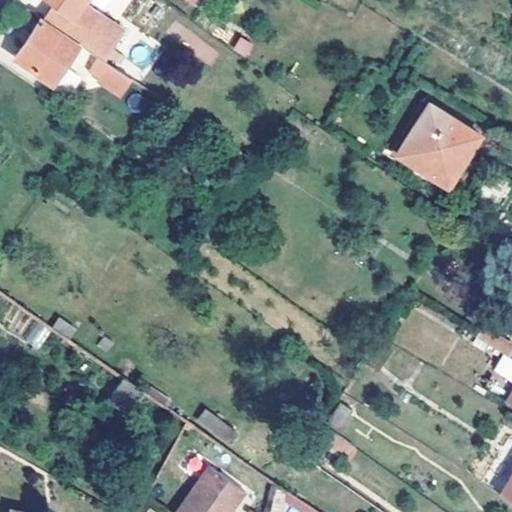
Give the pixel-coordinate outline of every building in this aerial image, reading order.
[(96,51),(109,60),(128,31),(86,2),(87,0),(56,0),(59,1),(47,18),(96,51)] [(81,44),(44,19),(18,55),(56,81),(81,44)] [(242,34),(235,44),(244,50),(251,41),(242,34)] [(122,89),(132,75),(109,60),(96,51),(87,64),(122,89)] [(429,102),(396,153),(448,185),(480,134),(429,102)] [(511,343),(482,325),(475,335),(507,354),(511,357),(511,343)] [(106,334),(98,343),(107,349),(114,341),(106,334)] [(380,341),(366,361),(376,368),(390,347),(380,341)] [(511,403),(511,357),(507,354),(499,367),(511,375),(511,392),(507,401),(511,403)] [(142,388),(125,377),(111,403),(129,413),(142,388)] [(342,402),(329,422),(340,430),(353,410),(342,402)] [(217,415),(208,427),(228,442),(236,431),(217,415)] [(304,454),(337,478),(348,458),(316,436),(304,454)] [(229,511),(245,489),(211,464),(177,511),(229,511)] [(511,479),(503,494),(511,500),(511,479)]
